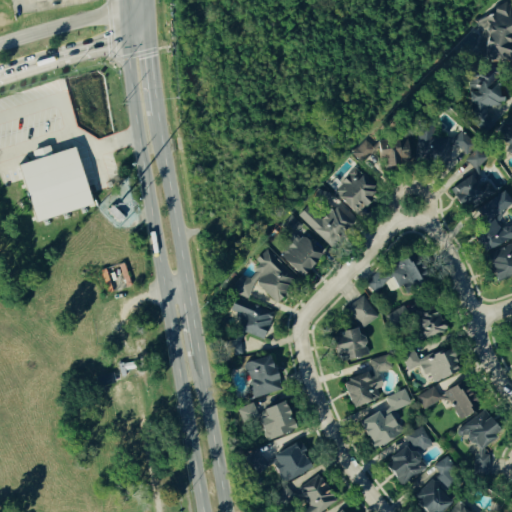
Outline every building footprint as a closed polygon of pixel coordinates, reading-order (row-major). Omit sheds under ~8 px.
[(511,63),(511,60),(511,7),(494,6),(492,21),(482,20),(478,60),(511,63)] [(468,77),(474,131),(490,129),(487,106),(500,104),(497,74),(468,77)] [(418,139),(354,145),(356,159),(381,156),(382,168),(451,161),(449,146),(457,146),(456,138),(435,140),(433,126),(417,128),(418,139)] [(73,145),(74,148),(86,185),(92,202),(36,220),(22,178),(18,164),(34,158),(31,150),(49,144),(51,152),(73,145)] [(466,164),(476,172),(486,158),(475,151),(466,164)] [(353,215),(379,191),(357,168),(332,193),(353,215)] [(459,211),(495,198),(489,183),(476,188),(472,179),(450,187),(459,211)] [(316,224),(307,216),(302,221),(330,247),(352,224),(333,206),(316,224)] [(280,258),(299,278),(322,256),(304,236),(280,258)] [(511,276),(511,245),(484,256),(495,283),(511,276)] [(276,305),(290,288),(295,276),(265,251),(259,258),(250,279),(240,275),(235,282),(230,293),(248,300),(252,288),(260,291),(276,305)] [(371,295),(385,287),(391,296),(421,277),(408,255),(363,282),(371,295)] [(263,341),(272,311),(233,298),(227,317),(237,320),(233,331),(263,341)] [(329,336),(335,364),(367,357),(366,352),(365,349),(364,345),(356,332),(377,319),(364,298),(343,310),(353,328),(354,331),(329,336)] [(415,340),(442,334),(436,304),(400,312),(401,315),(409,313),(415,340)] [(432,384),(457,372),(445,348),(417,361),(412,351),(400,357),(407,372),(418,367),(423,377),(427,375),(432,384)] [(350,409),(384,397),(377,375),(391,370),(386,355),(367,362),(371,372),(341,383),(350,409)] [(242,364),(251,399),(278,392),(270,357),(242,364)] [(476,412),(463,383),(443,392),(457,421),(476,412)] [(265,443),(295,431),(284,403),(256,414),(252,404),(236,411),(241,425),(256,419),(265,443)] [(500,437),(485,412),(453,431),(458,438),(462,436),(472,454),(500,437)] [(373,451),(400,435),(388,415),(380,420),(376,414),(357,424),(373,451)] [(433,447),(420,428),(403,438),(408,445),(388,458),(391,462),(384,467),(398,488),(426,469),(418,456),(433,447)] [(310,470),(299,443),(269,456),(280,482),(310,470)] [(462,511),(459,510),(461,507),(443,495),(459,470),(441,458),(434,470),(417,498),(418,499),(414,506),(423,511),(440,511),(443,508),(449,511),(462,511)] [(322,511),(336,505),(319,476),(295,489),(306,508),(300,511),(322,511)]
